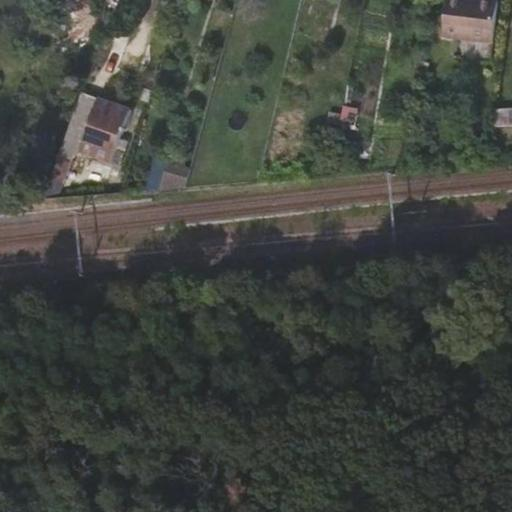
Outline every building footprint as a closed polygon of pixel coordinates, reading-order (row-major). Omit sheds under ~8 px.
[(69,0),(55,0),(53,7),(65,11),(69,0)] [(500,5),(480,3),(468,1),(468,0),(450,0),(445,39),(495,46),(500,5)] [(133,113),(101,101),(83,151),(114,163),(133,113)] [(511,110),(497,112),(498,128),(511,127),(511,110)] [(62,156),(51,185),(58,188),(61,182),(65,184),(74,160),(62,156)]
